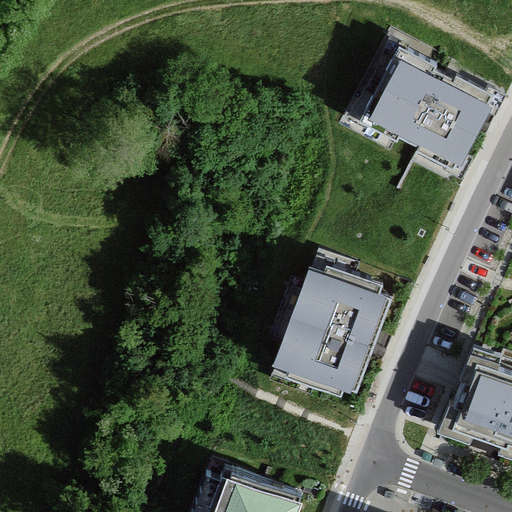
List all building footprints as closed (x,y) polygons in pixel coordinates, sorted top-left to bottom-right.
[(420,147),(458,168),(471,142),(469,141),(476,127),(469,123),(486,90),(439,65),(442,61),(403,41),(390,66),(394,68),(381,93),(377,92),(363,117),(401,137),(403,133),(423,143),(420,147)] [(352,378),(360,380),(369,355),(361,352),(371,326),(379,329),(388,303),(381,301),(384,292),(368,286),(371,277),(356,271),(359,262),(322,248),(310,282),(305,281),(282,343),(286,344),(273,378),(310,392),(314,383),(329,389),(333,380),(349,386),(352,378)] [(511,366),(477,353),(448,419),(511,442),(511,438),(511,366)] [(293,511),(301,492),(231,466),(229,473),(222,470),(221,475),(206,511),(293,511)] [(206,511),(221,475),(207,470),(190,511),(206,511)]
